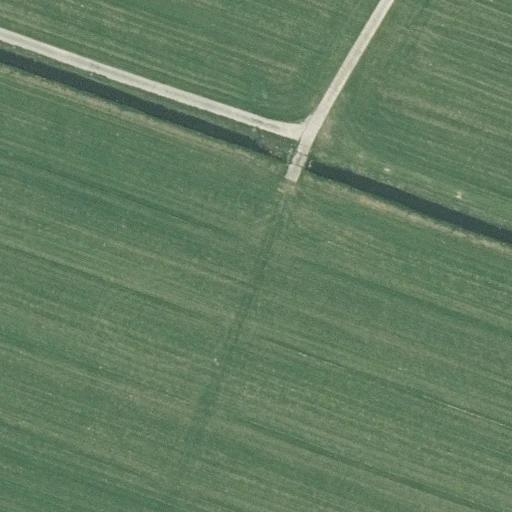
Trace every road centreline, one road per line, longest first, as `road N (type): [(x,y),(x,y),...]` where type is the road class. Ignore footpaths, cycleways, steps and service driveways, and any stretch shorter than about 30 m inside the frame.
road 1 (track): [(309,133),(265,129),(0,35)]
road 2 (track): [(386,0),(289,179)]
